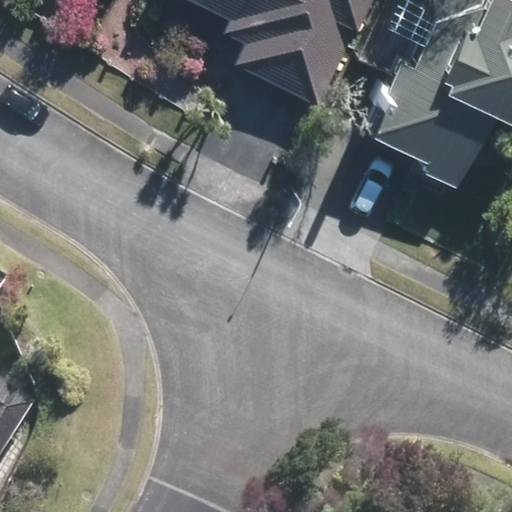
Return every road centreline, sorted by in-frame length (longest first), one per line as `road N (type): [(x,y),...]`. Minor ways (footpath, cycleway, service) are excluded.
road 1 (residential): [(0,137),(286,304)]
road 2 (residential): [(286,304),(511,413)]
road 3 (residential): [(183,511),(286,304)]
